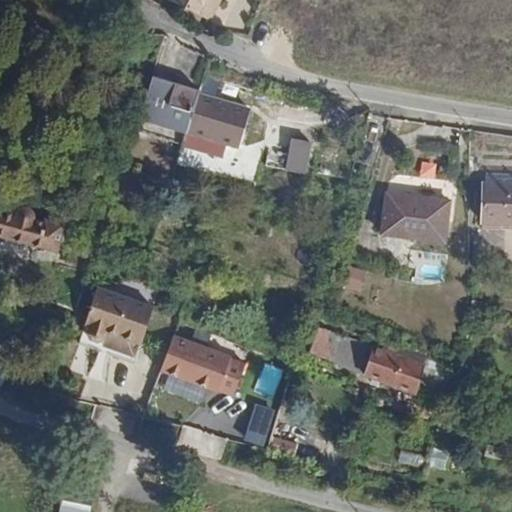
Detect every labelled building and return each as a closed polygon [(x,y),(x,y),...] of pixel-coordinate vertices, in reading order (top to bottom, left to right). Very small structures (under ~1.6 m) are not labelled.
[(168,0),(197,13),(203,0),(168,0)] [(197,89),(151,74),(137,117),(183,133),(186,124),(197,89)] [(197,89),(186,124),(236,140),(247,105),(197,89)] [(353,158),(372,163),(388,112),(368,109),(353,158)] [(271,121),(262,161),(302,170),(311,130),(271,121)] [(511,171),(484,171),(484,181),(511,181),(511,171)] [(511,181),(484,181),(484,187),(484,203),(484,218),(511,218),(511,181)] [(382,193),(378,236),(441,242),(444,201),(382,193)] [(0,207),(0,234),(56,251),(64,229),(64,225),(47,217),(45,221),(36,219),(36,212),(33,207),(28,204),(23,205),(17,208),(15,212),(0,207)] [(152,307),(95,289),(77,346),(134,364),(152,307)] [(307,349),(414,390),(423,363),(420,362),(317,322),(307,349)] [(446,373),(439,399),(466,407),(472,378),(446,373)]
